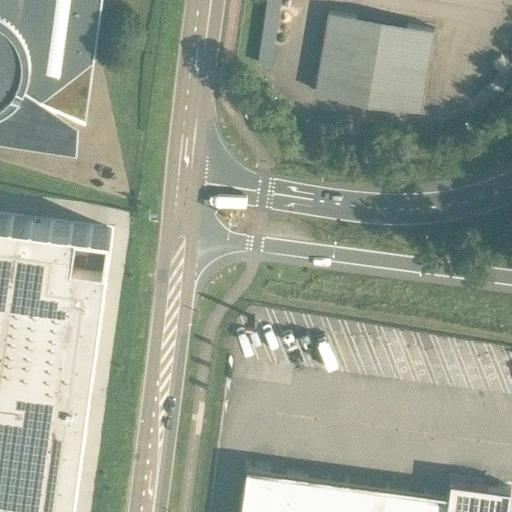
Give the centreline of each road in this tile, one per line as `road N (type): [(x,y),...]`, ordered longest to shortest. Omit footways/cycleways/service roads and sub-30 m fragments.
road 1 (unknown): [(511,460),(308,423),(266,425),(236,445),(220,511)]
road 2 (motorway): [(178,237),(511,278)]
road 3 (motorway): [(511,187),(461,204),(397,210),(184,182)]
road 4 (secondary): [(145,511),(178,237)]
road 5 (secondary): [(184,182),(206,0)]
